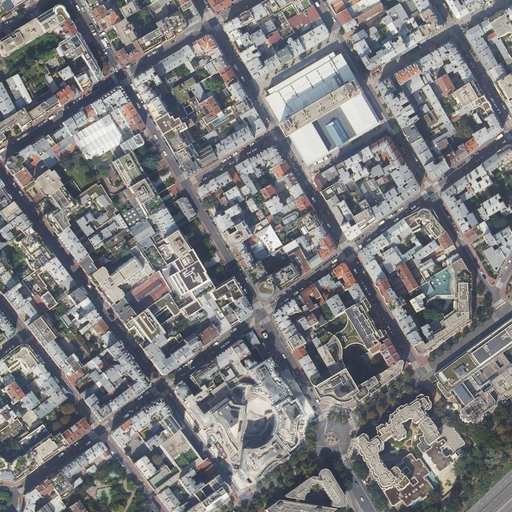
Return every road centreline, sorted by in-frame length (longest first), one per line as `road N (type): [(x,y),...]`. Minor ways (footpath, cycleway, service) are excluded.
road 1 (residential): [(0,173),(160,388)]
road 2 (residential): [(430,191),(340,39)]
road 3 (secondary): [(185,186),(262,315)]
road 4 (residential): [(437,0),(511,128)]
road 5 (residential): [(0,156),(121,76)]
road 6 (residential): [(347,251),(420,373)]
road 7 (residential): [(160,388),(245,500)]
road 8 (residential): [(278,133),(347,251)]
road 9 (secondary): [(121,76),(185,186)]
road 10 (secondary): [(262,315),(324,425)]
road 11 (residential): [(262,315),(160,388)]
road 12 (residential): [(493,297),(430,191)]
road 13 (residential): [(99,432),(24,335)]
